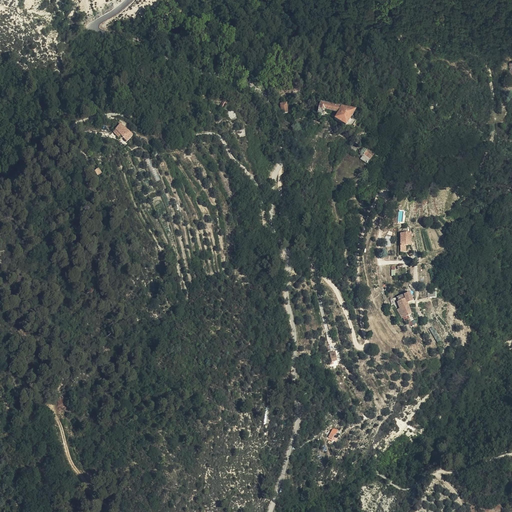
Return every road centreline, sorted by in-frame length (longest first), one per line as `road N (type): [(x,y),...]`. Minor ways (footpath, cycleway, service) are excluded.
road 1 (unclassified): [(270,511),(298,411),(287,257),(272,219),(274,114),(253,86),(96,30),(128,0)]
road 2 (unknown): [(417,259),(381,254),(384,202),(373,200),(359,247),(367,331),(359,344),(335,286),(273,197)]
